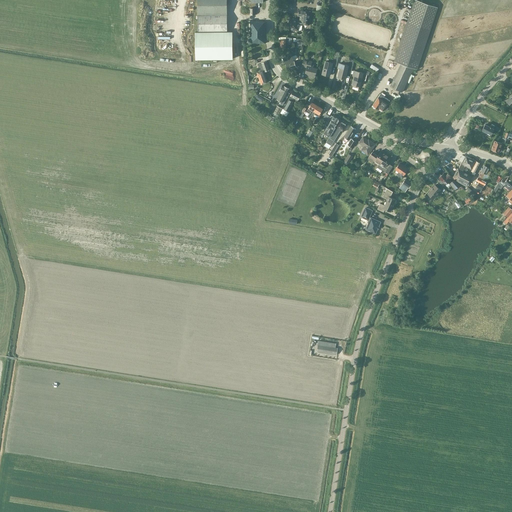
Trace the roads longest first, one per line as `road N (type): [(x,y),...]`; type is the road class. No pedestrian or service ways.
road 1 (unclassified): [(329,511),(360,332),(428,172)]
road 2 (tertiary): [(385,132),(281,77),(270,56),(270,0)]
road 3 (track): [(445,0),(421,70),(385,132)]
